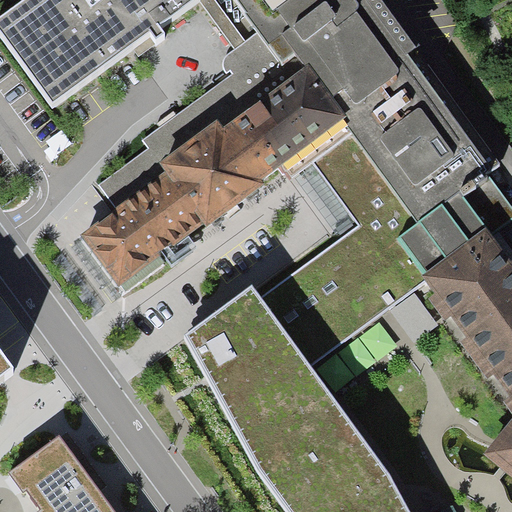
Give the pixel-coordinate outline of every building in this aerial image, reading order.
[(28,0),(0,21),(0,34),(54,109),(153,36),(157,42),(166,34),(162,28),(198,0),(28,0)] [(511,478),(511,251),(497,231),(511,220),(511,206),(487,173),(500,163),(382,0),(235,0),(259,33),(246,42),(236,50),(227,57),(223,64),(224,69),(227,73),(231,70),(235,75),(144,141),(150,150),(100,186),(118,210),(81,236),(120,289),(164,257),(171,266),(196,248),(188,238),(204,226),(207,230),(264,188),(260,183),(282,167),(290,178),(315,160),(362,224),(381,251),(390,246),(419,288),(511,415),(511,423),(486,457),(511,478)] [(216,0),(200,0),(236,50),(246,42),(216,0)] [(381,251),(362,224),(349,234),(260,298),(253,289),(187,337),(258,474),(285,511),(407,511),(388,478),(309,368),(419,288),(390,246),(381,251)] [(0,385),(17,373),(11,364),(0,348),(0,385)] [(9,473),(24,493),(28,489),(43,509),(39,511),(115,511),(99,490),(60,436),(9,473)]
